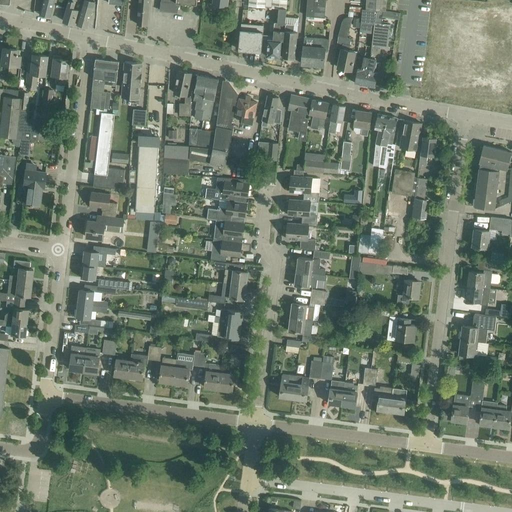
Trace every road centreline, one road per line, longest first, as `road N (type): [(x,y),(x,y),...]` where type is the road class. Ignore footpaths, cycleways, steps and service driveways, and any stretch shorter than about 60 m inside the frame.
road 1 (residential): [(465,115),(88,37)]
road 2 (residential): [(424,445),(465,115)]
road 3 (residential): [(495,511),(246,479)]
road 4 (residential): [(254,423),(276,264),(261,246),(267,191)]
road 5 (residential): [(62,250),(88,37)]
road 6 (residential): [(254,423),(44,395)]
road 7 (residential): [(424,445),(254,423)]
road 8 (residential): [(44,395),(62,250)]
